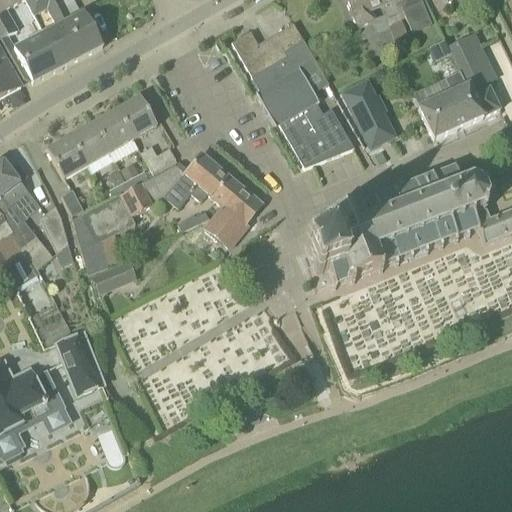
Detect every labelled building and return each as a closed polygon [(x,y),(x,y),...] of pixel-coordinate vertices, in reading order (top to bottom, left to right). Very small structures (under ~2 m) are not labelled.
[(26,3),(24,0),(0,0),(0,17),(6,14),(26,3)] [(56,32),(49,36),(67,70),(103,51),(84,17),(72,23),(60,0),(31,0),(26,3),(35,19),(46,13),(56,32)] [(355,21),(359,29),(374,23),(370,15),(403,0),(343,0),(353,22),(355,21)] [(431,27),(420,0),(401,9),(412,35),(431,27)] [(438,0),(443,9),(454,2),(453,0),(438,0)] [(33,88),(67,70),(49,36),(16,54),(8,40),(17,35),(6,14),(0,17),(0,52),(22,91),(31,85),(33,88)] [(394,39),(407,31),(400,21),(387,29),(394,39)] [(231,48),(252,83),(282,65),(280,61),(305,47),(293,28),(258,49),(250,37),(231,48)] [(449,49),(461,75),(470,95),(497,83),(474,38),(449,49)] [(428,52),(435,67),(450,60),(443,45),(428,52)] [(282,65),(252,83),(260,97),(258,101),(275,129),(279,129),(304,173),(354,152),(332,113),(323,119),(317,108),(319,107),(302,79),(318,69),(305,47),(280,61),(282,65)] [(0,103),(22,91),(0,52),(0,103)] [(473,100),(470,95),(461,75),(441,85),(445,94),(448,100),(418,113),(434,146),(500,114),(490,92),(473,100)] [(363,88),(339,101),(364,146),(388,133),(363,88)] [(140,101),(117,114),(135,143),(157,130),(140,101)] [(135,143),(117,114),(94,127),(111,156),(132,145),(135,143)] [(94,127),(71,140),(88,169),(111,156),(94,127)] [(88,169),(71,140),(49,152),(66,182),(86,171),(88,169)] [(152,177),(155,176),(176,164),(169,153),(156,160),(151,151),(141,157),(152,177)] [(208,198),(224,210),(241,191),(202,157),(187,175),(178,168),(150,184),(132,193),(115,202),(76,222),(90,279),(109,272),(102,246),(135,228),(131,220),(154,209),(154,207),(164,200),(172,191),(186,203),(191,198),(201,206),(208,198)] [(10,174),(1,162),(0,162),(0,214),(5,220),(13,233),(26,258),(36,274),(53,260),(25,225),(41,212),(23,187),(28,181),(19,170),(10,174)] [(133,167),(121,174),(132,193),(150,184),(146,175),(139,179),(133,167)] [(456,173),(457,171),(458,168),(455,167),(453,172),(444,175),(443,171),(440,172),(441,176),(432,179),(431,176),(428,177),(429,181),(417,185),(416,181),(413,183),(414,186),(403,191),(401,187),(383,194),(384,198),(372,202),(371,199),(368,200),(369,204),(357,208),(356,205),(352,206),(354,210),(329,219),(327,215),(324,217),(326,220),(313,226),(309,224),(307,227),(312,229),(315,237),(311,238),(309,242),(310,246),(304,248),(316,278),(329,273),(334,287),(332,291),(336,293),(337,289),(350,284),(352,287),(355,286),(354,283),(379,273),(380,277),(383,275),(382,272),(394,267),(396,271),(399,269),(398,266),(409,261),(411,265),(429,258),(427,254),(439,250),(441,253),(444,252),(442,248),(454,244),(456,248),(459,246),(457,243),(466,239),(467,243),(471,242),(469,238),(478,235),(484,250),(511,239),(511,215),(489,224),(485,214),(486,212),(484,211),(488,204),(493,204),(493,201),(488,201),(484,191),(488,188),(486,185),(482,189),(473,185),(473,180),(470,180),(470,185),(461,187),(456,173)] [(115,202),(132,193),(121,174),(109,180),(116,191),(110,194),(115,202)] [(245,229),(262,209),(241,191),(224,210),(204,233),(229,254),(248,231),(245,229)] [(72,195),(61,201),(72,220),(82,214),(72,195)] [(61,223),(55,211),(39,223),(57,258),(68,249),(61,223)] [(0,275),(7,271),(18,293),(39,279),(36,274),(26,258),(13,233),(5,220),(0,214),(0,275)] [(193,219),(177,229),(182,236),(208,222),(205,216),(196,221),(193,219)] [(105,275),(91,282),(98,300),(113,294),(105,275)] [(56,350),(64,368),(77,401),(99,392),(79,341),(56,350)] [(65,413),(46,376),(32,383),(29,375),(13,383),(4,367),(0,369),(0,462),(2,462),(3,465),(19,457),(17,453),(21,451),(15,439),(65,413)] [(251,416),(249,413),(231,421),(233,425),(241,431),(250,426),(251,416)]
